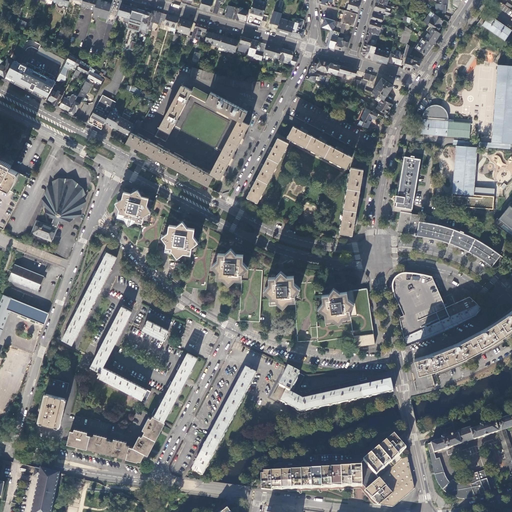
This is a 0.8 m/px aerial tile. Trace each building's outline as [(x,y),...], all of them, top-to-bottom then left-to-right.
[(53,0),(54,1),(53,3),(56,4),(57,6),(57,7),(58,8),(59,8),(60,8),(61,8),(62,8),(63,7),(67,9),(70,1),(69,0),(53,0)] [(97,0),(82,0),(81,5),(81,6),(94,10),(97,0)] [(97,0),(94,10),(93,14),(107,18),(112,3),(101,0),(97,0)] [(121,4),(122,1),(117,0),(112,0),(112,3),(107,18),(106,22),(108,22),(115,25),(117,15),(121,4)] [(201,0),(199,8),(210,11),(213,1),(210,0),(201,0)] [(224,0),(217,0),(216,0),(213,12),(217,14),(219,7),(220,5),(219,5),(220,1),(224,2),(224,0)] [(357,12),(360,2),(352,0),(349,0),(347,9),(357,12)] [(435,9),(440,12),(446,12),(446,0),(439,0),(439,4),(435,3),(435,9)] [(266,5),(253,2),(250,12),(263,16),(264,14),(266,5)] [(376,2),(374,10),(384,13),(388,15),(391,13),(390,11),(391,6),(386,5),(376,2)] [(123,22),(128,23),(131,14),(133,8),(121,4),(117,15),(124,17),(123,22)] [(225,16),(233,18),(236,7),(228,4),(225,16)] [(145,11),(146,8),(138,6),(136,13),(143,16),(145,11)] [(233,18),(239,20),(239,18),(246,20),(249,11),(241,9),(241,8),(237,7),(236,7),(233,18)] [(353,26),(357,14),(345,10),(341,23),(342,23),(345,24),(353,26)] [(153,13),(145,11),(143,16),(142,20),(144,21),(143,25),(141,25),(140,27),(148,29),(153,13)] [(158,24),(162,13),(154,11),(153,13),(148,29),(156,32),(157,28),(152,26),(153,22),(158,24)] [(373,12),(371,21),(380,24),(383,14),(373,12)] [(439,26),(443,20),(435,14),(431,12),(429,16),(428,15),(423,22),(429,26),(437,31),(440,27),(439,26)] [(280,19),(281,15),(275,13),(272,23),(278,25),(280,19)] [(135,15),(131,14),(128,23),(128,24),(133,26),(136,15),(135,15)] [(173,28),(172,31),(175,32),(179,18),(167,14),(166,20),(164,25),(173,28)] [(482,25),(505,41),(511,31),(489,16),(488,18),(484,15),(477,25),(480,28),(482,25)] [(291,35),(302,39),(305,31),(301,29),(303,21),(296,18),(295,23),(291,35)] [(332,30),(335,21),(325,18),(322,27),(332,30)] [(31,24),(18,19),(17,25),(29,30),(31,24)] [(184,33),(187,20),(182,19),(178,31),(184,33)] [(276,31),(291,35),(295,23),(280,19),(278,25),(276,31)] [(189,34),(193,22),(187,20),(184,33),(189,34)] [(371,21),(369,27),(370,27),(368,32),(378,35),(381,24),(380,24),(371,21)] [(115,25),(108,22),(101,46),(108,48),(115,25)] [(205,32),(207,26),(196,23),(192,35),(191,38),(198,40),(199,35),(201,36),(203,31),(205,32)] [(410,30),(404,26),(403,31),(400,41),(407,43),(410,30)] [(433,45),(440,33),(437,31),(429,26),(426,30),(429,32),(424,39),(433,45)] [(329,46),(334,48),(338,38),(338,35),(339,32),(333,30),(332,35),(333,35),(329,46)] [(222,36),(207,32),(204,43),(219,48),(219,47),(222,36)] [(367,32),(364,42),(370,44),(371,40),(371,39),(373,40),(375,40),(376,38),(378,39),(379,35),(378,35),(368,32),(367,32)] [(239,41),(222,36),(219,47),(236,52),(239,41)] [(248,53),(252,40),(241,36),(237,50),(248,53)] [(347,47),(349,42),(344,41),(345,39),(342,38),(341,39),(338,38),(334,48),(342,50),(347,47)] [(426,55),(433,45),(424,39),(422,38),(415,48),(426,55)] [(248,53),(248,55),(254,56),(253,58),(261,60),(263,54),(266,44),(260,42),(259,46),(257,45),(258,41),(252,40),(248,53)] [(131,41),(128,48),(133,51),(136,43),(131,41)] [(365,57),(372,59),(376,47),(364,43),(362,52),(365,57)] [(417,69),(423,59),(415,57),(415,56),(412,56),(411,59),(408,58),(413,48),(412,47),(407,43),(404,53),(403,56),(406,57),(403,69),(410,71),(417,69)] [(279,59),(281,48),(266,44),(263,54),(266,55),(265,56),(270,58),(270,56),(279,59)] [(64,60),(40,47),(37,53),(61,65),(64,60)] [(380,49),(376,47),(372,59),(387,64),(388,62),(390,53),(390,52),(383,50),(380,49)] [(278,60),(295,65),(298,59),(292,57),(294,52),(281,48),(279,59),(278,60)] [(394,55),(390,53),(388,62),(392,64),(393,62),(400,64),(403,56),(404,53),(396,50),(395,53),(394,53),(394,55)] [(199,63),(201,54),(195,52),(193,61),(199,63)] [(71,53),(67,61),(71,63),(70,65),(74,67),(76,62),(79,64),(81,60),(71,53)] [(0,59),(0,75),(4,78),(9,68),(10,69),(13,62),(7,59),(4,66),(1,64),(3,61),(0,59)] [(88,75),(92,68),(81,60),(79,64),(73,76),(77,78),(80,71),(88,75)] [(328,73),(331,63),(319,60),(318,64),(317,69),(326,72),(328,73)] [(55,82),(14,61),(13,62),(10,69),(5,79),(14,83),(15,82),(25,87),(25,89),(33,93),(33,91),(37,93),(36,95),(46,100),(55,82)] [(317,69),(318,64),(314,63),(310,70),(309,74),(315,76),(316,72),(317,69)] [(338,75),(340,66),(331,63),(328,73),(338,75)] [(492,142),(511,143),(511,66),(498,65),(492,142)] [(355,77),(357,71),(354,70),(340,66),(338,75),(343,77),(344,73),(352,76),(355,77)] [(212,73),(197,68),(192,67),(190,77),(215,81),(232,86),(252,89),(260,89),(260,82),(251,82),(235,79),(228,77),(212,73)] [(94,72),(95,70),(92,68),(88,75),(78,94),(76,98),(82,101),(82,102),(93,81),(90,80),(91,78),(101,83),(103,79),(100,77),(101,76),(94,72)] [(283,74),(275,71),(273,80),(280,82),(283,74)] [(372,92),(365,89),(368,80),(373,82),(377,77),(365,73),(363,79),(361,79),(361,81),(355,79),(353,85),(371,94),(372,92)] [(309,74),(305,79),(312,82),(315,82),(316,76),(315,76),(309,74)] [(393,86),(382,78),(372,92),(382,99),(383,100),(393,86)] [(190,94),(192,90),(182,85),(155,136),(166,141),(190,94)] [(139,96),(140,90),(132,86),(130,92),(139,96)] [(194,87),(192,90),(190,94),(238,119),(209,173),(194,165),(135,135),(131,132),(129,136),(126,142),(189,176),(208,186),(213,176),(220,179),(249,125),(243,121),(248,111),(211,91),(209,95),(194,87)] [(53,102),(52,103),(57,105),(65,89),(64,89),(61,95),(59,94),(61,92),(58,90),(57,92),(53,91),(48,100),(53,102)] [(64,98),(59,107),(69,112),(76,98),(78,94),(75,92),(73,94),(72,94),(69,100),(68,100),(64,98)] [(112,100),(111,101),(108,100),(109,98),(104,95),(104,96),(102,96),(97,104),(99,105),(97,108),(96,107),(94,110),(95,110),(93,114),(92,114),(88,122),(92,124),(93,122),(97,125),(96,126),(101,129),(105,123),(111,111),(116,102),(112,100)] [(296,96),(287,113),(303,121),(312,104),(296,96)] [(76,98),(69,112),(73,114),(77,108),(78,108),(82,101),(76,98)] [(376,108),(386,114),(392,104),(383,100),(382,99),(380,102),(379,103),(376,108)] [(313,105),(312,104),(303,121),(336,138),(344,121),(319,108),(313,105)] [(470,138),(471,124),(445,122),(445,119),(448,119),(448,115),(447,112),(445,109),(442,107),(439,106),(436,105),(433,106),(430,106),(429,107),(426,109),(424,112),(423,115),(423,117),(427,118),(427,120),(422,120),(421,134),(470,138)] [(360,120),(366,108),(363,107),(357,118),(360,120)] [(354,124),(367,128),(372,118),(375,119),(378,114),(366,108),(360,120),(357,118),(354,124)] [(121,117),(111,111),(105,123),(116,128),(121,117)] [(128,121),(121,117),(116,128),(122,132),(128,121)] [(122,132),(129,136),(131,132),(135,135),(140,127),(143,122),(139,120),(135,125),(128,121),(122,132)] [(368,155),(376,138),(344,121),(336,138),(368,155)] [(300,129),(299,129),(293,126),(287,137),(291,139),(346,168),(352,157),(342,152),(343,150),(336,146),(335,148),(326,143),(327,141),(320,137),(319,139),(307,133),(308,131),(301,127),(300,129)] [(289,144),(285,142),(278,138),(272,148),(270,147),(267,152),(270,153),(263,165),(261,164),(258,170),(260,171),(254,182),(252,181),(249,187),(251,188),(246,198),(257,203),(289,144)] [(453,194),(473,195),(473,192),(477,148),(456,146),(453,194)] [(2,186),(20,196),(30,178),(11,168),(15,161),(4,155),(3,155),(0,160),(0,189),(2,186)] [(401,213),(398,232),(405,233),(406,232),(415,233),(414,235),(429,237),(435,239),(446,242),(451,243),(456,245),(471,253),(476,255),(484,261),(492,266),(494,263),(500,255),(493,249),(482,242),(472,237),(463,233),(464,232),(460,230),(460,232),(449,228),(439,225),(428,223),(419,221),(420,215),(411,214),(420,159),(414,158),(414,156),(411,156),(411,158),(404,157),(398,196),(396,196),(395,202),(397,202),(396,206),(397,207),(396,212),(401,213)] [(340,233),(352,235),(354,224),(356,225),(358,217),(356,216),(357,206),(360,206),(361,198),(359,198),(361,185),(363,185),(364,177),(362,177),(364,169),(351,167),(340,233)] [(56,221),(59,222),(71,223),(78,215),(82,215),(83,209),(87,202),(83,197),(86,195),(84,188),(73,179),(59,178),(52,182),(53,186),(47,186),(45,195),(42,199),(47,214),(53,219),(56,221)] [(0,226),(4,228),(20,196),(2,186),(0,189),(0,226)] [(144,216),(149,213),(151,212),(147,205),(149,198),(141,196),(137,190),(130,193),(123,192),(122,199),(115,202),(119,209),(117,217),(128,220),(128,221),(131,222),(131,220),(142,223),(144,216)] [(473,195),(453,194),(452,198),(455,200),(457,201),(461,202),(465,202),(469,201),(471,201),(475,199),(478,196),(473,192),(473,195)] [(511,204),(510,206),(508,205),(504,209),(506,211),(499,220),(497,218),(493,224),(495,226),(511,236),(511,204)] [(150,214),(151,212),(144,216),(142,223),(140,230),(138,240),(138,241),(137,242),(137,245),(147,248),(152,249),(157,250),(158,247),(165,217),(160,216),(159,216),(150,214)] [(56,221),(53,219),(51,226),(36,220),(31,234),(53,243),(58,228),(57,228),(59,222),(56,221)] [(191,254),(192,246),(198,242),(194,236),(195,228),(187,227),(183,222),(176,226),(169,225),(168,232),(162,237),(166,242),(166,250),(172,251),(177,258),(185,253),(191,254)] [(192,246),(191,254),(188,278),(186,287),(193,288),(196,288),(199,288),(206,289),(207,286),(207,283),(209,273),(212,249),(197,248),(198,242),(192,246)] [(242,280),(243,273),(249,268),(244,261),(244,254),(237,253),(232,247),(226,253),(219,252),(218,259),(212,265),(217,271),(217,273),(217,279),(224,279),(229,285),(235,280),(242,280)] [(61,340),(72,345),(118,257),(107,251),(61,340)] [(500,255),(494,263),(500,268),(506,260),(500,255)] [(41,282),(42,282),(45,275),(23,267),(15,264),(9,280),(13,282),(38,292),(41,286),(40,285),(41,282)] [(243,273),(242,280),(242,286),(240,309),(240,312),(240,320),(246,321),(249,321),(253,321),(260,321),(260,318),(260,315),(261,300),(263,270),(255,270),(248,270),(249,268),(243,273)] [(301,301),(300,283),(297,280),(297,276),(289,276),(283,271),(278,277),(269,277),(269,283),(264,290),(270,295),(270,299),(270,302),(275,302),(277,302),(283,307),(289,302),(295,301),(301,301)] [(393,287),(394,291),(395,297),(396,297),(404,315),(400,317),(404,337),(441,321),(437,314),(442,312),(445,319),(463,311),(462,307),(456,310),(455,308),(461,305),(459,302),(455,293),(450,295),(443,281),(436,278),(429,276),(424,275),(421,274),(407,272),(403,273),(399,274),(397,275),(396,277),(395,278),(393,281),(393,283),(393,287)] [(307,283),(300,283),(301,301),(295,301),(296,307),(297,329),(297,332),(297,334),(297,335),(298,342),(305,341),(308,341),(312,341),(318,340),(317,326),(314,282),(307,283)] [(317,326),(318,340),(318,342),(353,336),(355,347),(375,344),(375,341),(374,338),(373,328),(372,321),(371,319),(371,314),(370,308),(367,289),(348,292),(338,293),(331,288),(327,295),(321,296),(322,301),(318,307),(324,311),(325,320),(319,321),(320,326),(317,326)] [(44,324),(49,313),(47,312),(3,295),(0,302),(0,335),(10,311),(44,324)] [(463,311),(478,304),(474,300),(470,297),(459,302),(461,305),(455,308),(456,310),(462,307),(463,311)] [(463,311),(467,319),(475,316),(482,308),(478,304),(463,311)] [(98,377),(146,401),(151,391),(103,367),(127,321),(132,312),(122,307),(91,367),(99,372),(98,373),(100,374),(98,377)] [(504,314),(493,322),(503,335),(511,329),(511,307),(510,309),(504,314)] [(441,321),(404,337),(405,343),(406,346),(412,344),(433,336),(438,334),(450,329),(456,326),(467,319),(463,311),(445,319),(441,321)] [(143,330),(163,340),(168,330),(147,320),(143,330)] [(492,343),(503,335),(493,322),(483,329),(459,342),(450,345),(429,353),(414,358),(417,367),(419,374),(431,371),(435,369),(449,364),(463,358),(492,343)] [(154,417),(164,422),(168,414),(185,382),(191,369),(197,358),(188,353),(175,376),(166,395),(154,417)] [(319,408),(393,392),(392,384),(390,379),(385,380),(379,381),(373,382),(363,385),(352,387),(347,388),(327,393),(322,394),(303,398),(299,396),(290,392),(291,389),(293,385),(299,372),(287,367),(277,385),(279,386),(273,397),(301,412),(305,411),(319,408)] [(246,368),(209,437),(220,442),(246,393),(256,373),(246,368)] [(39,423),(58,428),(69,383),(50,378),(39,423)] [(158,420),(163,423),(164,422),(154,417),(138,409),(137,412),(158,420)] [(140,433),(154,440),(159,432),(163,423),(158,420),(137,412),(133,419),(145,425),(140,433)] [(498,421),(496,421),(496,422),(499,431),(498,432),(500,436),(507,434),(505,429),(511,427),(511,415),(498,420),(498,421)] [(72,422),(67,444),(141,462),(144,454),(146,455),(150,448),(154,440),(140,433),(145,425),(133,419),(122,441),(114,439),(113,442),(107,440),(110,425),(75,416),(73,422),(72,422)] [(471,427),(464,429),(468,441),(473,439),(474,440),(484,436),(489,435),(498,432),(499,431),(496,422),(485,425),(485,423),(481,425),(481,426),(471,429),(471,427)] [(441,439),(428,443),(430,454),(434,452),(445,449),(451,447),(462,444),(462,443),(468,441),(464,429),(457,432),(456,432),(454,426),(446,429),(448,435),(446,436),(446,435),(442,437),(440,438),(441,439)] [(508,461),(511,459),(511,448),(507,434),(500,436),(508,461)] [(414,489),(405,449),(399,442),(393,436),(384,444),(380,439),(377,439),(373,442),(389,461),(374,475),(363,461),(360,463),(362,492),(373,504),(382,506),(392,507),(414,489)] [(220,442),(209,437),(206,444),(205,444),(203,447),(204,447),(197,461),(196,461),(195,463),(195,464),(192,470),(203,475),(220,442)] [(389,461),(373,442),(353,459),(349,455),(340,455),(342,490),(360,490),(362,492),(360,463),(363,461),(374,475),(389,461)] [(430,454),(435,474),(443,473),(439,454),(435,455),(434,452),(430,454)] [(294,462),(280,463),(274,466),(274,471),(264,471),(264,474),(261,474),(261,488),(287,488),(287,492),(298,491),(298,493),(299,493),(299,494),(300,494),(301,494),(301,493),(301,492),(302,491),(319,491),(319,492),(319,493),(320,493),(321,493),(322,492),(322,491),(338,491),(339,492),(340,492),(341,492),(341,491),(341,490),(342,490),(340,455),(308,456),(308,458),(294,459),(294,462)] [(51,511),(57,486),(59,473),(35,467),(33,476),(39,478),(31,511),(51,511)] [(485,494),(492,492),(487,478),(485,479),(483,474),(485,473),(484,470),(478,472),(485,494)] [(481,495),(485,494),(478,472),(473,473),(476,483),(472,485),(471,485),(471,483),(468,484),(467,485),(465,485),(463,485),(461,484),(459,484),(457,483),(455,481),(453,480),(452,479),(448,482),(446,480),(445,478),(443,474),(443,473),(435,474),(435,477),(436,480),(438,482),(439,485),(441,487),(443,490),(445,492),(448,493),(450,495),(453,496),(457,497),(460,498),(463,499),(466,499),(469,498),(473,498),(475,497),(474,495),(480,493),(481,495)] [(476,483),(473,473),(468,475),(471,483),(471,485),(472,485),(476,483)]
